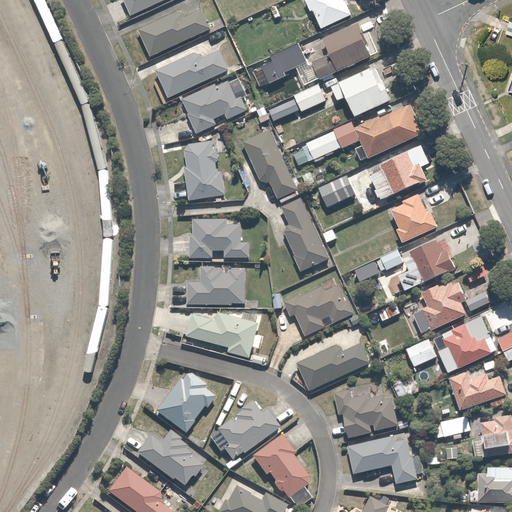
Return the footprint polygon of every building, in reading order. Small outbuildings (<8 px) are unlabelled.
[(124,0),(131,16),(168,0),(124,0)] [(345,0),(305,0),(311,11),(314,10),(322,29),(353,15),(345,0)] [(177,12),(138,30),(151,57),(212,29),(203,9),(185,17),(184,14),(177,12)] [(330,55),(313,62),(321,80),(372,57),(366,45),(369,43),(360,23),(323,39),(330,55)] [(286,76),(285,73),(308,62),(300,44),(271,56),(274,62),(263,67),(270,83),(286,76)] [(195,53),(156,71),(169,98),(230,70),(221,51),(203,59),(202,55),(195,53)] [(347,97),(356,117),(391,101),(376,68),(371,71),(370,69),(332,87),(338,101),(347,97)] [(215,84),(182,100),(189,113),(188,114),(198,133),(217,124),(214,119),(226,114),(228,120),(248,110),(242,97),(237,99),(229,81),(216,87),(215,84)] [(320,85),(295,96),(302,112),(327,101),(320,85)] [(356,130),(369,159),(425,133),(411,104),(381,119),(380,117),(361,125),(362,127),(356,130)] [(263,106),(255,110),(259,118),(257,119),(260,124),(269,119),(263,106)] [(359,140),(351,123),(307,143),(308,146),(304,148),(305,150),(294,155),(299,166),(314,159),(315,160),(359,140)] [(271,129),(243,142),(261,181),(267,183),(270,182),(279,200),(299,190),(271,129)] [(189,145),(185,151),(188,168),(185,168),(190,201),(226,195),(222,172),(219,172),(219,169),(218,169),(217,163),(218,162),(219,159),(218,152),(216,150),(214,150),(213,141),(189,145)] [(430,164),(423,147),(381,166),(382,170),(371,175),(382,200),(427,180),(422,168),(430,164)] [(323,187),(332,206),(356,194),(347,176),(323,187)] [(405,204),(392,210),(401,229),(398,230),(404,243),(438,227),(431,211),(428,213),(419,194),(404,201),(405,204)] [(302,198),(282,207),(290,225),(287,226),(285,232),(296,256),(294,256),(301,272),(330,259),(302,198)] [(225,258),(250,258),(250,243),(242,243),(241,225),(228,225),(228,219),(193,220),(194,235),(190,235),(190,258),(214,258),(214,251),(225,251),(225,258)] [(332,227),(321,232),(326,244),(338,238),(332,227)] [(409,271),(398,276),(405,292),(456,269),(451,258),(454,257),(446,239),(438,242),(437,240),(411,252),(413,258),(405,261),(409,271)] [(356,270),(361,282),(405,262),(399,250),(356,270)] [(485,266),(465,273),(468,281),(488,274),(485,266)] [(203,267),(201,267),(201,282),(188,282),(188,305),(233,305),(233,303),(246,303),(246,270),(230,270),(230,273),(224,273),(225,270),(216,270),(216,267),(203,267)] [(423,333),(431,329),(432,331),(448,324),(468,315),(463,303),(468,300),(460,283),(454,285),(452,282),(440,287),(439,285),(422,293),(428,307),(422,309),(423,311),(415,315),(423,333)] [(300,295),(284,302),(291,317),(296,315),(306,336),(326,327),(323,320),(331,316),(334,323),(355,314),(349,301),(346,303),(338,285),(326,291),(324,286),(301,296),(300,295)] [(467,301),(471,311),(490,303),(485,293),(467,301)] [(399,315),(395,305),(377,311),(381,322),(399,315)] [(250,358),(260,323),(221,313),(219,313),(217,321),(193,314),(187,334),(187,337),(229,348),(228,352),(250,358)] [(482,316),(466,324),(473,338),(476,336),(478,340),(486,337),(493,353),(498,350),(482,316)] [(473,338),(466,324),(455,329),(452,330),(454,335),(445,339),(449,348),(459,368),(493,353),(486,337),(478,340),(476,336),(473,338)] [(454,335),(452,330),(443,334),(444,335),(435,339),(440,352),(449,348),(445,339),(454,335)] [(511,334),(499,341),(503,351),(511,346),(511,334)] [(406,349),(414,367),(437,357),(430,339),(406,349)] [(310,391),(371,363),(362,343),(344,351),(343,348),(336,346),(297,363),(299,367),(310,391)] [(459,368),(449,348),(440,352),(439,352),(449,373),(459,368)] [(450,379),(461,410),(508,394),(501,376),(490,380),(488,374),(472,379),(469,372),(450,379)] [(192,374),(187,375),(183,380),(180,378),(156,411),(186,433),(195,421),(193,420),(204,405),(208,408),(216,397),(205,389),(208,385),(192,374)] [(353,397),(351,390),(336,393),(340,414),(344,414),(349,437),(373,432),(371,426),(374,425),(376,431),(400,425),(394,397),(386,399),(385,395),(372,398),(371,393),(353,397)] [(262,413),(253,400),(242,409),(243,410),(235,416),(238,419),(234,422),(231,419),(217,429),(227,444),(222,447),(232,460),(243,452),(244,454),(281,427),(268,409),(262,413)] [(484,457),(511,453),(511,414),(496,417),(496,420),(482,422),(484,436),(478,436),(474,440),(476,456),(484,455),(484,457)] [(441,423),(445,437),(472,431),(469,417),(441,423)] [(151,435),(137,453),(147,461),(173,480),(174,478),(185,486),(193,475),(195,477),(204,465),(191,456),(193,454),(186,448),(188,446),(180,441),(182,438),(172,431),(171,430),(161,443),(151,435)] [(349,446),(355,473),(393,465),(397,483),(419,479),(414,456),(411,457),(406,433),(350,446),(349,446)] [(308,484),(309,476),(294,454),(296,453),(283,434),(252,456),(266,475),(270,473),(275,480),(275,485),(280,491),(284,492),(289,498),(308,484)] [(511,466),(489,467),(489,473),(480,473),(480,490),(475,490),(472,492),(472,501),(511,501),(511,466)] [(161,493),(127,468),(109,491),(137,511),(172,511),(160,502),(162,500),(161,493)] [(284,511),(288,505),(266,493),(262,501),(251,495),(251,494),(237,486),(228,501),(226,500),(218,511),(284,511)] [(386,511),(389,507),(370,497),(362,511),(358,511),(356,511),(355,511),(386,511)]
